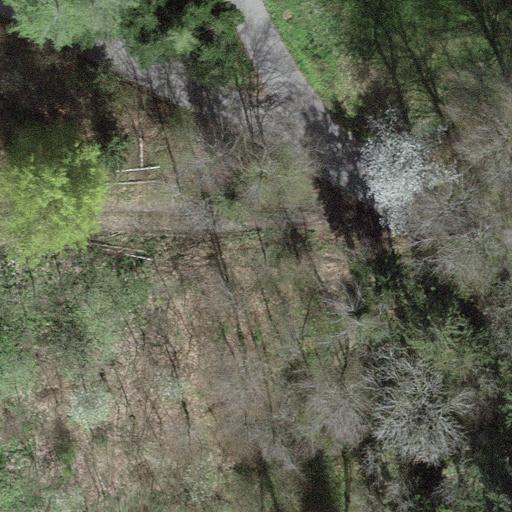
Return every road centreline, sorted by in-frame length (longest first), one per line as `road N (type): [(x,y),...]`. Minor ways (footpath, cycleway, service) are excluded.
road 1 (unclassified): [(297,117),(41,0)]
road 2 (unclassified): [(297,117),(461,220)]
road 3 (unclassified): [(249,0),(297,117)]
